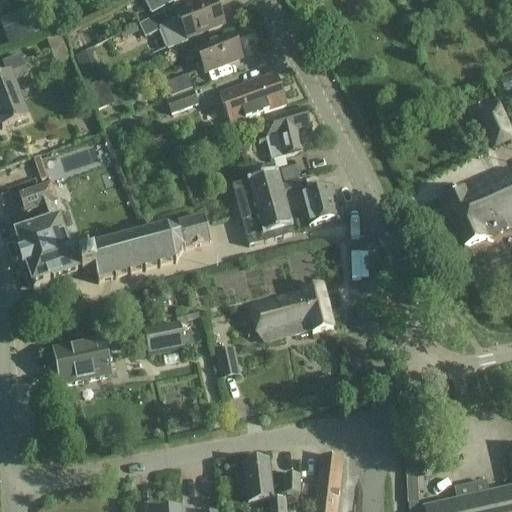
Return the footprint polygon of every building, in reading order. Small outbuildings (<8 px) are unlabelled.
[(142,0),(152,17),(182,0),(142,0)] [(165,30),(159,33),(166,49),(186,41),(223,26),(214,4),(177,18),(168,24),(170,27),(165,30)] [(44,34),(34,8),(22,13),(26,24),(4,32),(10,47),(44,34)] [(164,15),(138,27),(144,40),(159,33),(165,30),(170,27),(168,24),(164,15)] [(241,61),(232,38),(195,53),(204,76),(241,61)] [(89,54),(75,59),(80,70),(93,65),(89,54)] [(0,64),(5,77),(0,78),(0,127),(2,132),(28,121),(13,83),(28,77),(20,56),(0,64)] [(285,109),(274,77),(219,96),(231,129),(285,109)] [(164,86),(169,99),(192,91),(187,78),(164,86)] [(89,93),(97,112),(107,108),(101,93),(107,91),(105,86),(89,93)] [(198,108),(193,93),(165,103),(171,118),(198,108)] [(511,140),(497,108),(477,117),(492,150),(511,141),(511,140)] [(309,129),(305,112),(259,124),(264,142),(266,142),(271,163),(302,154),(296,132),(309,129)] [(249,174),(252,183),(232,189),(248,249),(264,245),(264,246),(294,237),(277,176),(276,177),(273,167),(249,174)] [(296,168),(280,172),(284,185),(299,181),(296,168)] [(511,179),(511,180),(508,173),(442,201),(463,251),(487,241),(511,230),(511,179)] [(299,182),(281,187),(286,202),(303,197),(299,182)] [(36,214),(42,230),(14,239),(20,257),(18,258),(23,273),(25,272),(32,291),(51,284),(52,286),(79,277),(78,274),(77,275),(60,227),(61,226),(60,223),(59,224),(54,207),(56,206),(50,188),(18,199),(25,218),(36,214)] [(332,190),(300,199),(308,227),(339,219),(332,190)] [(118,242),(108,245),(105,246),(105,244),(103,244),(103,246),(91,250),(90,247),(88,248),(91,260),(78,263),(81,277),(95,274),(98,286),(100,285),(99,283),(112,280),(112,282),(115,281),(114,279),(127,276),(127,278),(129,278),(129,275),(141,272),(142,274),(144,274),(143,272),(156,268),(157,270),(159,270),(158,268),(174,264),(176,266),(177,264),(176,262),(183,250),(184,252),(211,245),(204,219),(177,226),(180,238),(168,230),(168,228),(166,228),(166,230),(150,234),(149,232),(147,233),(147,235),(135,238),(134,236),(132,237),(133,239),(120,242),(120,240),(117,240),(118,242)] [(254,305),(258,321),(264,344),(311,333),(312,337),(332,332),(321,288),(254,305)] [(148,359),(184,352),(178,327),(142,334),(148,359)] [(118,338),(101,341),(53,352),(61,390),(109,380),(106,363),(111,362),(110,356),(121,354),(118,338)] [(219,383),(240,379),(234,350),(213,355),(219,383)] [(383,377),(361,381),(364,396),(385,392),(383,377)] [(423,510),(423,511),(511,511),(511,450),(507,452),(511,475),(511,489),(484,496),(483,496),(480,486),(449,493),(451,504),(423,510)] [(404,455),(407,506),(418,506),(415,454),(404,455)] [(337,511),(344,461),(319,458),(312,511),(337,511)] [(273,503),(268,463),(243,466),(247,506),(273,503)] [(282,496),(300,496),(300,477),(283,477),(282,496)] [(286,511),(286,502),(268,504),(268,511),(286,511)]
